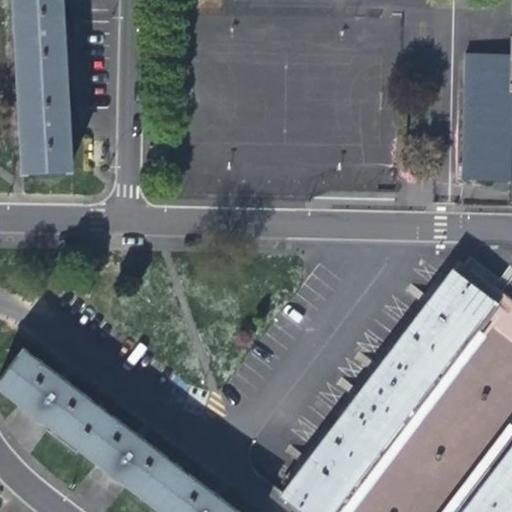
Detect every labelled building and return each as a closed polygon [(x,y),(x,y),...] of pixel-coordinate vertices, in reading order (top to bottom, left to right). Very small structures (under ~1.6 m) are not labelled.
[(13,0),(22,152),(76,150),(68,0),(13,0)] [(511,39),(508,40),(507,58),(462,56),(460,182),(506,184),(509,94),(511,94),(511,39)] [(281,496),(302,511),(340,511),(360,486),(407,424),(430,393),(453,363),(478,330),(488,316),(495,307),(489,302),(450,272),(442,283),(414,320),(388,354),(349,406),(322,441),(294,478),(281,496)] [(511,306),(496,295),(493,298),(489,302),(495,307),(488,316),(511,334),(511,306)] [(39,352),(26,342),(5,369),(37,392),(49,376),(50,377),(58,366),(39,352)] [(75,379),(62,369),(42,396),(74,420),(76,416),(80,413),(94,393),(75,379)] [(124,418),(111,408),(91,435),(123,459),(125,455),(129,453),(144,432),(124,418)] [(511,511),(511,432),(452,511),(511,511)] [(165,448),(152,438),(131,465),(163,489),(166,485),(170,482),(184,462),(165,448)] [(204,475),(190,466),(170,493),(196,511),(205,511),(208,510),(223,490),(204,475)]
